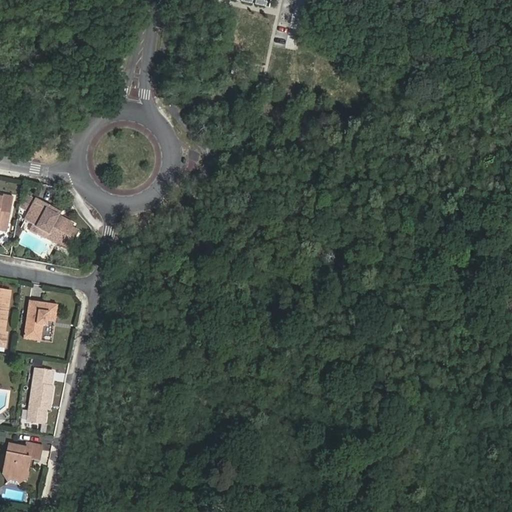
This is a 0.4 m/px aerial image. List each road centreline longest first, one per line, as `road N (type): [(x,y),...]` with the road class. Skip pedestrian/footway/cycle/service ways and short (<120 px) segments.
road 1 (residential): [(96,288),(49,511)]
road 2 (residential): [(119,203),(160,189),(172,162),(157,122),(129,110)]
